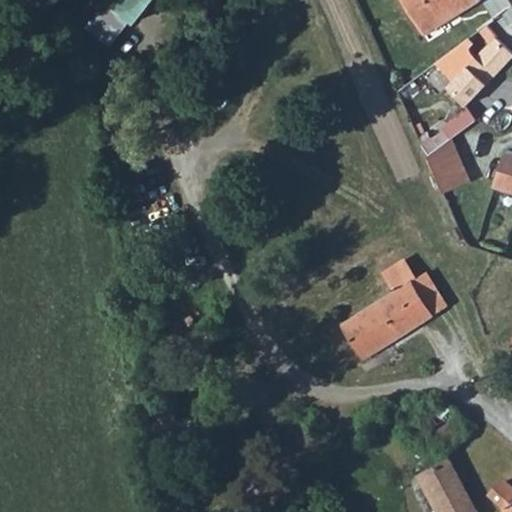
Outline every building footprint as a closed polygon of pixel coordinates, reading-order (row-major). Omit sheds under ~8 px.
[(106,0),(132,21),(149,0),(106,0)] [(402,0),(420,29),(450,10),(455,18),(479,3),(477,0),(402,0)] [(106,3),(90,25),(112,40),(127,18),(106,3)] [(420,29),(425,37),(455,18),(450,10),(420,29)] [(459,105),(482,83),(510,56),(492,38),(441,86),(459,105)] [(449,128),(420,140),(442,193),(471,180),(449,128)] [(492,183),(511,189),(511,151),(502,148),(492,183)] [(346,324),(370,358),(434,313),(411,280),(346,324)] [(443,454),(469,439),(451,410),(422,428),(419,422),(404,431),(415,449),(433,439),(443,454)] [(420,479),(436,511),(473,511),(449,464),(420,479)] [(508,511),(510,510),(511,506),(511,495),(501,486),(489,501),(501,511),(508,511)]
